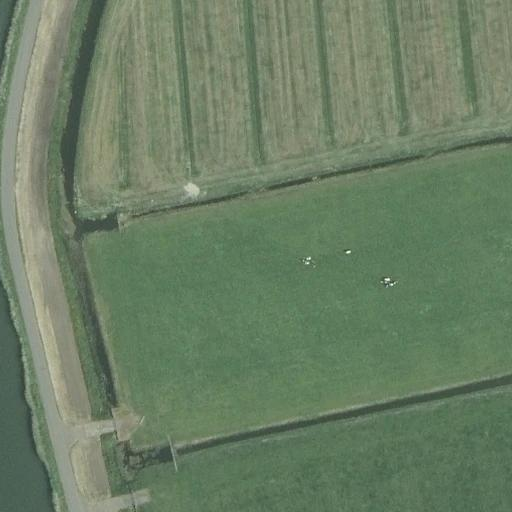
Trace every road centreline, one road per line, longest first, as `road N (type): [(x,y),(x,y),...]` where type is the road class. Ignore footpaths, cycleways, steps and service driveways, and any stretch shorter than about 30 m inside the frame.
road 1 (unclassified): [(74,511),(9,221),(7,143),(38,0)]
road 2 (track): [(511,398),(92,511)]
road 3 (track): [(222,405),(57,439)]
